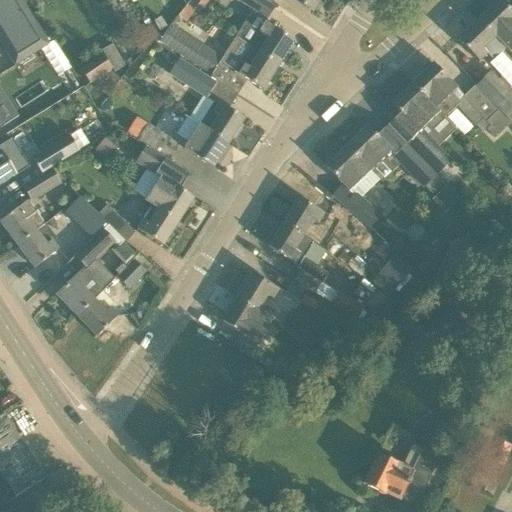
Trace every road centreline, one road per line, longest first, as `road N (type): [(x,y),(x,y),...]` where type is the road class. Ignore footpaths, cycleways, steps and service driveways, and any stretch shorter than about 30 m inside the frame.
road 1 (residential): [(85,444),(319,92)]
road 2 (residential): [(319,92),(382,60),(447,0)]
road 3 (tertiary): [(85,444),(0,319)]
